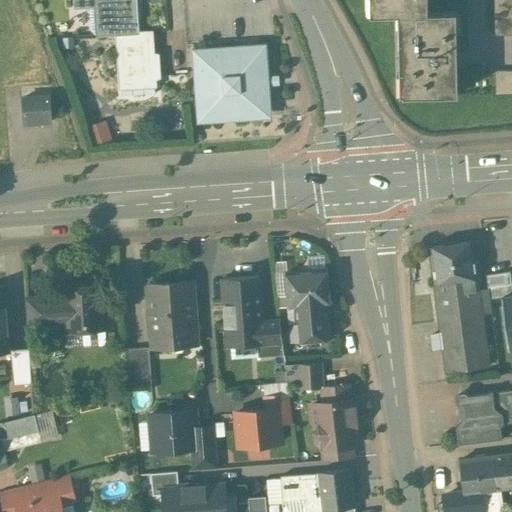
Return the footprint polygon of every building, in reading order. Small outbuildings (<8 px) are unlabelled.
[(135,0),(74,0),(75,7),(90,6),(101,5),(103,33),(97,34),(96,34),(97,35),(117,34),(138,32),(135,0)] [(427,0),(376,0),(376,15),(404,14),(428,14),(427,0)] [(511,11),(511,0),(494,0),(494,12),(511,11)] [(101,5),(90,6),(91,30),(96,34),(97,34),(103,33),(101,5)] [(511,11),(494,12),(495,35),(511,34),(511,11)] [(428,14),(404,14),(405,46),(400,46),(401,95),(457,94),(456,13),(428,14)] [(152,31),(138,32),(117,34),(120,80),(121,80),(137,79),(137,84),(155,83),(155,82),(155,78),(159,77),(159,63),(154,62),(152,31)] [(262,49),(198,53),(202,117),(266,112),(264,88),(270,88),(269,72),(263,73),(262,49)] [(511,92),(511,70),(495,71),(495,93),(511,92)] [(137,79),(121,80),(122,95),(156,93),(155,83),(137,84),(137,79)] [(50,97),(22,99),(23,124),(44,122),(44,115),(52,115),(50,97)] [(471,241),(431,246),(435,282),(436,282),(476,276),(471,241)] [(327,270),(286,273),(289,305),(297,305),(298,324),(291,324),(292,341),(328,338),(325,303),(330,302),(327,270)] [(489,298),(511,295),(511,285),(510,272),(486,275),(489,298)] [(259,275),(223,278),(227,346),(257,344),(263,343),(262,321),(259,275)] [(478,291),(476,276),(436,282),(440,309),(439,309),(447,371),(488,365),(481,314),(481,313),(478,291)] [(192,281),(148,284),(149,301),(150,301),(154,348),(171,347),(170,338),(194,336),(194,345),(196,345),(192,281)] [(51,298),(53,325),(67,324),(67,327),(84,325),(85,330),(111,328),(110,305),(101,305),(100,287),(65,289),(65,296),(51,298)] [(488,289),(478,291),(481,313),(491,312),(488,289)] [(5,293),(0,293),(0,340),(8,340),(5,293)] [(511,295),(501,297),(509,351),(511,350),(511,295)] [(53,325),(51,298),(26,299),(27,326),(53,325)] [(280,320),(262,321),(263,343),(282,342),(280,320)] [(263,343),(257,344),(258,357),(284,355),(282,342),(263,343)] [(149,347),(125,349),(128,391),(152,389),(149,347)] [(29,349),(11,350),(13,384),(31,383),(30,365),(29,349)] [(39,349),(29,349),(30,365),(40,365),(39,349)] [(320,363),(300,364),(301,389),(322,387),(322,386),(320,363)] [(348,384),(322,386),(322,387),(324,402),(349,399),(348,384)] [(488,393),(468,395),(465,392),(459,392),(456,397),(456,402),(461,405),(462,416),(457,419),(459,438),(456,439),(458,444),(502,438),(501,426),(503,423),(511,421),(511,388),(493,391),(492,390),(488,390),(488,393)] [(289,395),(265,397),(266,409),(278,408),(279,422),(292,421),(289,395)] [(29,396),(6,397),(7,413),(29,411),(29,396)] [(324,402),(318,403),(321,425),(319,425),(314,431),(316,440),(321,445),(323,445),(324,448),(351,445),(359,444),(354,399),(349,399),(324,402)] [(266,409),(236,412),(239,446),(281,442),(279,422),(278,408),(266,409)] [(194,410),(151,414),(153,450),(196,446),(197,446),(196,428),(194,410)] [(34,414),(4,421),(8,439),(39,431),(34,414)] [(215,426),(196,428),(197,446),(196,446),(197,469),(218,468),(215,426)] [(351,445),(324,448),(325,460),(352,458),(351,445)] [(511,452),(460,459),(464,492),(511,486),(511,452)] [(350,469),(318,472),(319,473),(299,474),(281,476),(281,478),(283,503),(305,501),(306,511),(307,511),(315,511),(322,510),(355,506),(350,469)] [(164,495),(164,488),(179,487),(178,471),(151,473),(153,495),(164,495)] [(68,476),(20,488),(23,501),(57,493),(58,496),(72,493),(68,476)] [(225,511),(223,484),(194,486),(195,511),(225,511)] [(164,495),(165,511),(195,511),(194,486),(179,487),(164,488),(164,495)] [(57,493),(23,501),(20,507),(21,511),(62,511),(58,496),(57,493)] [(267,511),(266,496),(249,498),(250,511),(267,511)]
